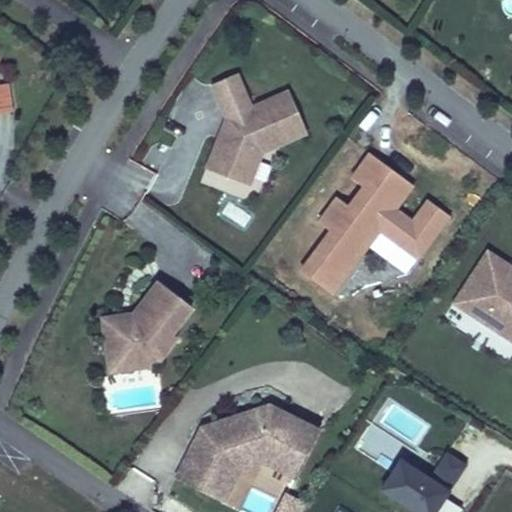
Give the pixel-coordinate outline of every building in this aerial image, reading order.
[(232,77),(217,84),(211,93),(224,122),(228,129),(224,140),(218,138),(210,161),(224,165),(220,178),(248,188),(261,154),(258,148),(302,126),(284,91),(248,110),(232,77)] [(228,129),(224,122),(218,138),(224,140),(228,129)] [(305,132),(302,126),(258,148),(261,154),(305,132)] [(416,190),(368,153),(348,180),(362,190),(347,208),(336,199),(315,226),(326,234),(299,271),(333,298),(381,235),(421,264),(454,219),(428,199),(412,220),(399,211),(416,190)] [(205,173),(220,178),(224,165),(210,161),(205,173)] [(228,202),(222,213),(243,224),(249,213),(228,202)] [(511,338),(511,264),(487,248),(461,289),(486,306),(479,317),(511,338)] [(121,369),(154,365),(159,364),(174,341),(171,338),(190,312),(157,286),(133,318),(102,324),(112,377),(123,375),(121,369)] [(486,306),(461,289),(453,300),(479,317),(486,306)] [(154,371),(154,365),(121,369),(123,375),(154,371)] [(317,441),(270,414),(259,436),(209,449),(214,467),(199,496),(223,507),(238,477),(259,468),(292,486),(317,441)] [(259,436),(270,414),(204,432),(209,449),(259,436)] [(457,486),(468,459),(441,448),(437,459),(411,448),(404,463),(457,486)] [(214,467),(209,449),(190,454),(174,483),(199,496),(214,467)] [(130,466),(116,489),(144,506),(158,482),(130,466)] [(240,511),(268,511),(275,497),(250,487),(240,511)] [(272,511),(296,511),(302,500),(282,491),(272,511)]
